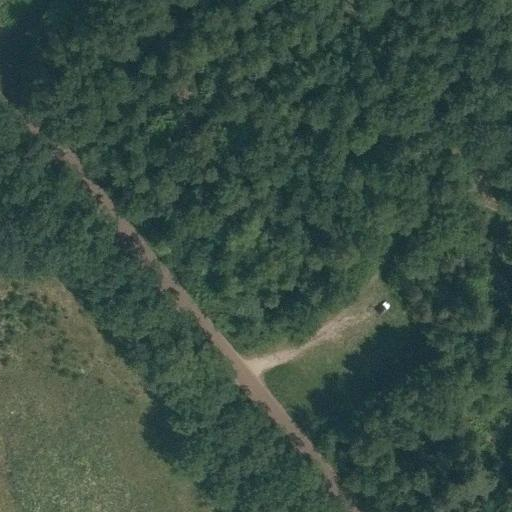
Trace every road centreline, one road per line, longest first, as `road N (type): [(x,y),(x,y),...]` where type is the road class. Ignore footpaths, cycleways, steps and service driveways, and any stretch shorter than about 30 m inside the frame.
road 1 (unclassified): [(352,511),(0,78)]
road 2 (track): [(239,373),(348,313),(405,225),(460,177)]
